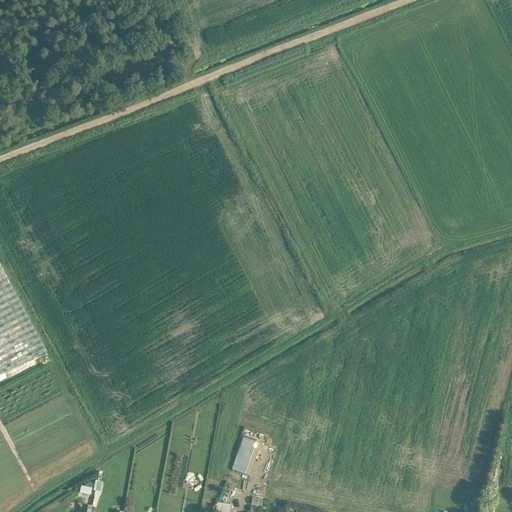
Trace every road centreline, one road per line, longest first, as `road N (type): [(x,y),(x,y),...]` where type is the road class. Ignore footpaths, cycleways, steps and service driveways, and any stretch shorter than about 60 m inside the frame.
road 1 (track): [(0,158),(408,0)]
road 2 (track): [(10,43),(50,56),(162,19)]
